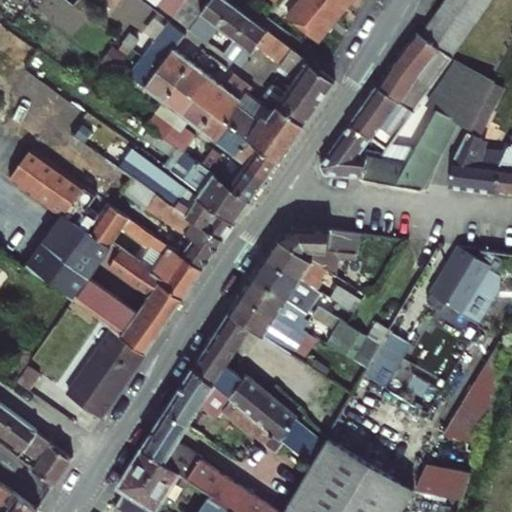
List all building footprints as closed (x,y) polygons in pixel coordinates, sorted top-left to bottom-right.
[(89,16),(100,0),(77,0),(74,4),(89,16)] [(173,16),(185,0),(160,0),(157,4),(173,16)] [(189,28),(210,0),(185,0),(173,16),(189,28)] [(218,27),(234,39),(250,17),(227,0),(210,0),(189,28),(198,36),(203,29),(211,36),(218,27)] [(317,41),(350,0),(301,0),(288,17),(317,41)] [(445,0),(421,35),(417,33),(378,86),(378,87),(413,111),(491,0),(445,0)] [(256,46),(261,48),(272,33),(250,17),(234,39),(224,52),(241,64),(256,46)] [(145,56),(144,57),(148,61),(177,82),(193,61),(174,48),(184,35),(174,27),(149,58),(145,56)] [(134,29),(124,42),(132,48),(133,49),(143,36),(134,29)] [(261,48),(265,51),(276,36),(272,33),(261,48)] [(278,61),(289,46),(276,36),(265,51),(278,61)] [(127,55),(132,48),(124,42),(120,49),(127,55)] [(293,49),(289,46),(278,61),(283,64),(293,49)] [(288,77),(294,81),(322,101),(335,81),(293,49),(283,64),(281,66),(291,73),(288,77)] [(131,75),(164,100),(177,82),(148,61),(144,57),(131,75)] [(177,82),(194,96),(209,73),(193,61),(177,82)] [(386,150),(380,159),(367,156),(362,178),(362,179),(421,190),(460,122),(469,127),(475,117),(494,81),(458,61),(428,103),(437,109),(417,146),(392,141),(386,150)] [(209,73),(194,96),(212,109),(226,119),(238,103),(247,91),(250,86),(234,72),(225,84),(209,73)] [(295,105),(310,116),(322,101),(294,81),(286,92),(292,97),(295,105)] [(494,81),(475,117),(486,123),(505,87),(494,81)] [(181,114),(194,96),(177,82),(164,100),(181,114)] [(279,105),(305,124),(307,121),(310,116),(295,105),(292,97),(286,92),(274,82),(267,91),(264,95),(279,105)] [(378,87),(365,103),(401,129),(413,111),(378,87)] [(247,91),(238,103),(260,119),(263,115),(268,119),(274,112),(247,91)] [(200,127),(212,109),(194,96),(181,114),(189,120),(200,127)] [(160,105),(156,112),(173,124),(178,118),(181,114),(164,100),(160,105)] [(231,123),(248,136),(280,160),(300,131),(274,112),(268,119),(263,115),(260,119),(238,103),(226,119),(231,123)] [(351,123),(371,138),(386,150),(392,141),(401,129),(365,103),(351,123)] [(279,105),(274,112),(300,131),(305,124),(279,105)] [(200,127),(218,141),(231,123),(226,119),(212,109),(200,127)] [(163,137),(173,124),(156,112),(146,125),(150,127),(163,137)] [(189,120),(181,114),(178,118),(173,124),(181,130),(183,127),(186,124),(189,120)] [(479,136),(486,123),(475,117),(469,127),(467,132),(479,136)] [(134,175),(138,178),(150,160),(98,125),(96,127),(85,119),(75,133),(134,175)] [(0,148),(84,212),(99,193),(2,121),(0,120),(0,148)] [(248,136),(231,123),(218,141),(235,155),(248,136)] [(359,154),(371,138),(351,123),(320,164),(325,174),(362,178),(367,156),(359,154)] [(183,151),(194,135),(183,127),(181,130),(173,124),(163,137),(183,151)] [(191,183),(202,191),(240,217),(252,199),(211,170),(202,164),(183,151),(163,137),(150,127),(144,136),(171,155),(164,164),(191,183)] [(449,188),(496,193),(500,162),(505,152),(480,149),(484,138),(479,136),(467,132),(452,160),(449,188)] [(235,155),(267,179),(280,160),(248,136),(235,155)] [(500,162),(496,193),(511,194),(511,144),(510,144),(505,152),(500,162)] [(213,149),(202,164),(211,170),(216,163),(221,155),(213,149)] [(216,163),(211,170),(252,199),(265,182),(267,179),(235,155),(233,158),(225,169),(216,163)] [(161,169),(150,160),(138,178),(175,205),(180,199),(174,195),(176,193),(171,189),(173,186),(157,174),(161,169)] [(175,249),(203,270),(203,269),(224,240),(175,205),(138,178),(134,175),(123,192),(185,234),(175,249)] [(224,240),(235,224),(197,197),(202,191),(191,183),(180,199),(175,205),(224,240)] [(73,300),(113,329),(145,353),(183,299),(160,281),(164,276),(154,268),(117,239),(125,229),(132,218),(99,193),(84,212),(76,223),(109,247),(102,258),(152,293),(131,321),(83,286),(73,300)] [(83,286),(102,258),(109,247),(76,223),(60,213),(26,265),(73,300),(83,286)] [(160,281),(183,299),(203,270),(175,249),(132,218),(125,229),(162,258),(154,268),(164,276),(160,281)] [(280,237),(329,269),(337,274),(340,257),(355,258),(358,231),(334,228),(301,227),(280,237)] [(267,257),(318,289),(323,281),(321,280),(329,269),(280,237),(278,238),(267,257)] [(474,247),(458,244),(426,300),(441,309),(445,301),(462,311),(490,263),(473,253),(474,247)] [(267,257),(254,275),(285,295),(308,312),(312,306),(322,292),(318,289),(267,257)] [(296,330),(308,312),(285,295),(254,275),(242,293),(295,329),(296,330)] [(338,284),(331,297),(355,311),(362,299),(338,284)] [(291,334),(295,329),(242,293),(230,312),(252,326),(291,352),(300,340),(291,334)] [(378,320),(390,328),(403,306),(391,298),(378,320)] [(320,306),(317,310),(313,316),(335,330),(327,341),(368,367),(382,342),(369,335),(320,306)] [(65,309),(25,359),(55,382),(90,338),(73,324),(77,319),(65,309)] [(312,462),(324,443),(297,422),(297,418),(247,375),(244,378),(227,364),(252,326),(230,312),(195,366),(272,429),(310,461),(312,462)] [(376,324),(369,335),(382,342),(390,328),(378,320),(376,324)] [(68,393),(100,416),(145,353),(113,329),(68,393)] [(491,419),(508,343),(500,339),(444,435),(483,443),(491,419)] [(29,387),(41,372),(31,364),(20,379),(29,387)] [(225,410),(263,440),(272,429),(195,366),(166,411),(187,424),(198,408),(204,398),(222,413),(225,410)] [(20,418),(0,402),(0,430),(6,436),(20,418)] [(187,424),(222,447),(232,431),(198,408),(187,424)] [(178,440),(187,424),(166,411),(143,448),(180,472),(210,493),(238,511),(282,511),(283,511),(252,492),(202,457),(178,440)] [(20,418),(6,436),(39,461),(33,468),(54,485),(72,458),(20,418)] [(310,461),(272,429),(263,440),(301,472),(310,461)] [(283,511),(282,511),(399,511),(415,487),(328,436),(324,443),(312,462),(293,494),(283,511)] [(143,448),(119,486),(126,490),(115,507),(123,511),(154,511),(180,472),(143,448)] [(422,463),(420,488),(467,491),(468,466),(422,463)] [(283,511),(293,494),(264,474),(252,492),(283,511)] [(0,511),(35,511),(38,509),(17,495),(0,480),(0,511)] [(238,511),(210,493),(198,511),(238,511)]
